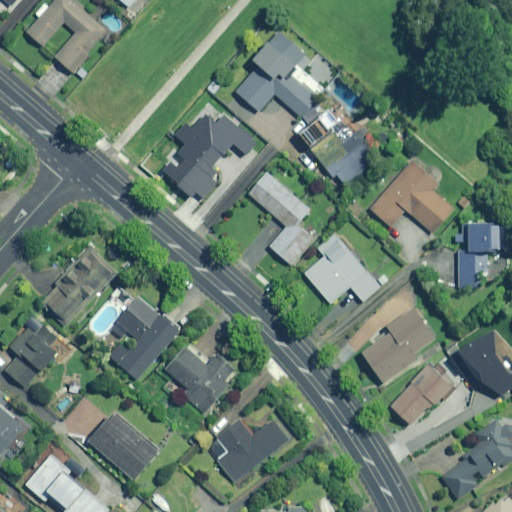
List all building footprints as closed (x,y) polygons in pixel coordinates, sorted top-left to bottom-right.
[(108,30),(73,0),(56,0),(49,9),(44,5),(36,14),(41,18),(28,33),(44,47),(65,22),(77,33),(56,58),(74,74),(88,58),(86,56),(108,30)] [(298,135),(310,149),(329,134),(317,119),(326,109),(289,75),(306,57),(280,33),(254,61),(261,67),(238,93),(259,112),(276,95),(309,125),(298,135)] [(216,132),(199,118),(182,137),(175,131),(159,149),(206,190),(193,204),(207,216),(244,173),(207,142),(216,132)] [(345,185),(380,160),(353,122),(312,151),(332,179),(337,175),(345,185)] [(439,185),(414,162),(371,210),(391,228),(407,210),(433,234),(455,210),(434,191),(439,185)] [(311,210),(268,173),(250,194),(287,227),(270,247),(291,265),(314,239),(297,225),(311,210)] [(500,250),(501,226),(465,225),(464,253),(461,253),(460,288),(482,289),(482,272),(487,272),(487,252),(494,252),(494,249),(500,250)] [(381,287),(335,235),(318,249),(326,257),(306,274),(332,304),(351,287),(364,302),(381,287)] [(116,277),(90,250),(59,280),(62,283),(42,302),(66,327),(116,277)] [(179,332),(137,298),(117,323),(140,341),(130,353),(120,345),(110,357),(139,381),(179,332)] [(436,340),(414,309),(387,328),(391,333),(363,353),(385,384),(418,360),(415,355),(436,340)] [(56,339),(44,328),(37,336),(28,328),(11,348),(20,356),(6,372),(26,390),(57,354),(49,347),(56,339)] [(208,367),(186,348),(166,370),(191,392),(186,397),(206,414),(240,375),(218,356),(208,367)] [(477,365),(448,353),(443,365),(446,367),(430,406),(455,416),(468,384),(470,385),(477,365)] [(0,457),(25,429),(0,407),(0,457)] [(160,452),(115,414),(90,443),(135,481),(160,452)] [(230,428),(223,420),(211,429),(230,453),(218,462),(236,484),(290,440),(274,421),(255,436),(241,419),(230,428)] [(503,429),(497,421),(476,437),(481,444),(463,458),(466,462),(442,479),(458,502),(479,486),(473,477),(480,472),(485,478),(502,466),(504,468),(511,462),(511,430),(509,425),(503,429)] [(49,499),(64,511),(109,511),(111,510),(69,474),(72,471),(53,455),(28,485),(47,502),(49,499)] [(511,511),(511,502),(504,494),(485,511),(511,511)]
